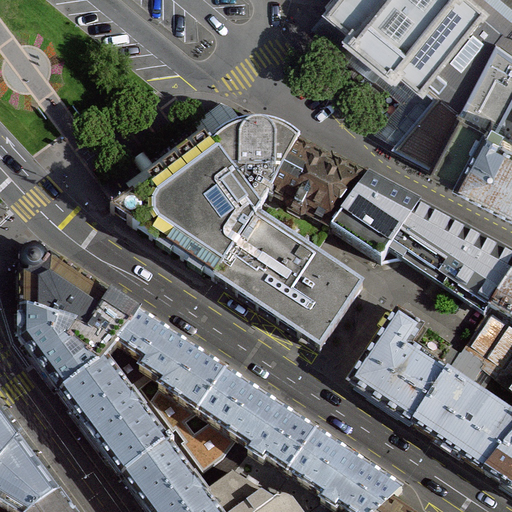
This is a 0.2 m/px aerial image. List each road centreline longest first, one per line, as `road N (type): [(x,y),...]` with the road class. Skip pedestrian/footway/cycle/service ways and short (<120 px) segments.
road 1 (primary): [(0,164),(64,224),(484,511)]
road 2 (residential): [(226,56),(355,148),(511,236)]
road 3 (residential): [(0,367),(105,511)]
